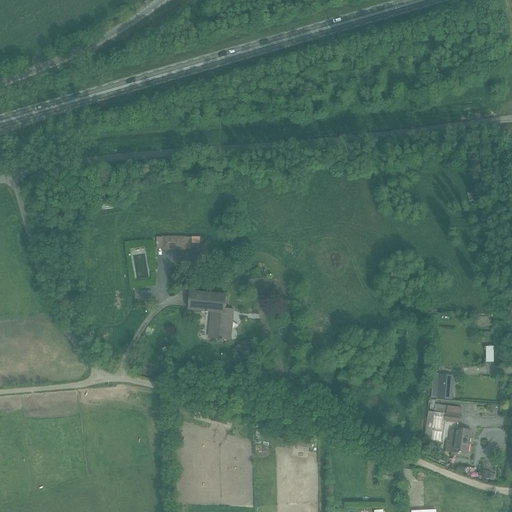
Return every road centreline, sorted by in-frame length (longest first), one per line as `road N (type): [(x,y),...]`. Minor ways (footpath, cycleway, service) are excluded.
road 1 (unclassified): [(14,175),(511,119)]
road 2 (primary): [(0,122),(424,0)]
road 3 (track): [(494,490),(369,439),(152,385)]
road 4 (unclassified): [(152,385),(102,377),(66,332),(43,284),(14,175)]
road 5 (unclassified): [(162,0),(54,64),(0,84)]
